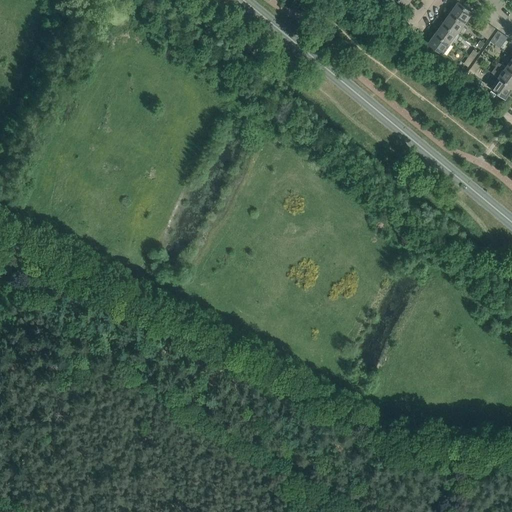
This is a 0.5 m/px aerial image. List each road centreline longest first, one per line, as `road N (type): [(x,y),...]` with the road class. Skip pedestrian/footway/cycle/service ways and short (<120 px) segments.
road 1 (track): [(443,511),(478,443),(409,435),(0,229)]
road 2 (secondary): [(511,222),(242,0)]
